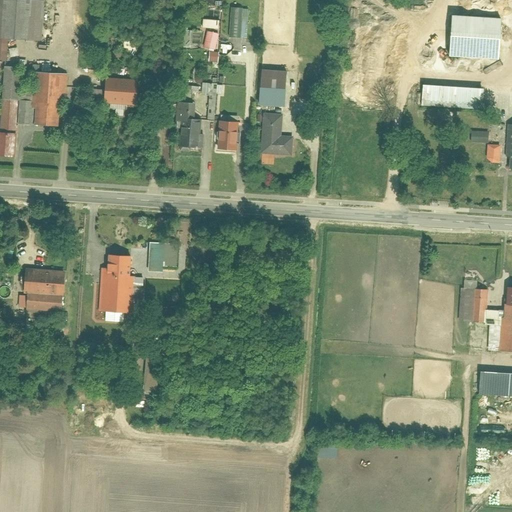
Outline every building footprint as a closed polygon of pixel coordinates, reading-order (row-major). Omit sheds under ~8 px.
[(0,0),(0,58),(6,59),(7,38),(40,40),(41,0),(0,0)] [(230,6),(228,36),(240,36),(241,16),(247,16),(248,7),(242,7),(230,6)] [(500,17),(448,14),(445,56),(498,60),(500,17)] [(202,19),(201,29),(220,30),(221,21),(202,19)] [(202,47),(214,50),(218,33),(206,30),(202,47)] [(210,60),(220,62),(222,52),(212,51),(210,60)] [(3,65),(0,94),(0,128),(16,130),(16,122),(62,126),(67,72),(32,69),(32,77),(17,76),(18,66),(3,65)] [(291,106),(292,70),(266,69),(265,106),(291,106)] [(139,78),(107,77),(106,89),(88,88),(86,119),(100,120),(101,102),(107,103),(107,108),(124,108),(124,102),(137,103),(139,78)] [(216,82),(202,82),(202,94),(215,95),(216,82)] [(419,82),(417,104),(479,108),(480,86),(419,82)] [(180,120),(177,149),(189,150),(190,146),(201,147),(202,133),(198,133),(200,118),(190,117),(192,102),(175,101),(173,120),(180,120)] [(281,113),(262,112),(259,153),(290,155),(291,134),(280,134),(281,113)] [(217,119),(215,148),(235,150),(237,121),(217,119)] [(362,169),(365,129),(347,128),(344,168),(362,169)] [(469,142),(487,142),(487,130),(469,130),(469,142)] [(0,155),(11,157),(13,133),(0,131),(0,155)] [(100,140),(105,151),(116,146),(111,135),(100,140)] [(490,162),(503,162),(504,144),(490,144),(490,162)] [(148,239),(146,270),(161,271),(161,265),(176,266),(177,241),(148,239)] [(99,267),(97,310),(104,310),(104,321),(123,322),(123,312),(130,312),(130,299),(141,300),(142,276),(126,275),(127,255),(105,254),(104,267),(99,267)] [(65,269),(25,265),(22,295),(26,295),(25,308),(61,311),(65,269)] [(486,288),(460,287),(458,321),(488,322),(486,349),(511,350),(511,286),(504,286),(503,309),(485,308),(486,288)] [(511,372),(477,370),(476,391),(510,394),(509,405),(511,405),(511,372)] [(320,446),(320,458),(341,458),(341,446),(320,446)] [(511,471),(511,461),(477,463),(478,473),(511,471)]
